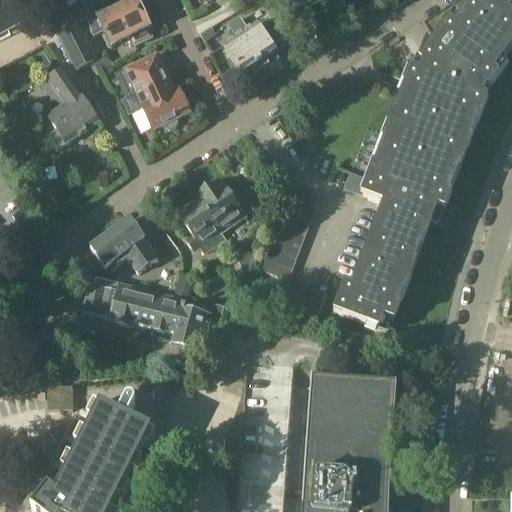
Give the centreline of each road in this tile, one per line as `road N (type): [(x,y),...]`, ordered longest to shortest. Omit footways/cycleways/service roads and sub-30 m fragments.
road 1 (residential): [(198,511),(200,432),(217,389),(245,355),(295,346),(463,366)]
road 2 (residential): [(0,299),(232,124)]
road 3 (residential): [(232,124),(436,0)]
road 4 (residential): [(463,366),(511,201)]
road 5 (unknown): [(74,240),(0,113)]
road 6 (residential): [(454,511),(463,366)]
road 7 (residential): [(232,124),(170,0)]
